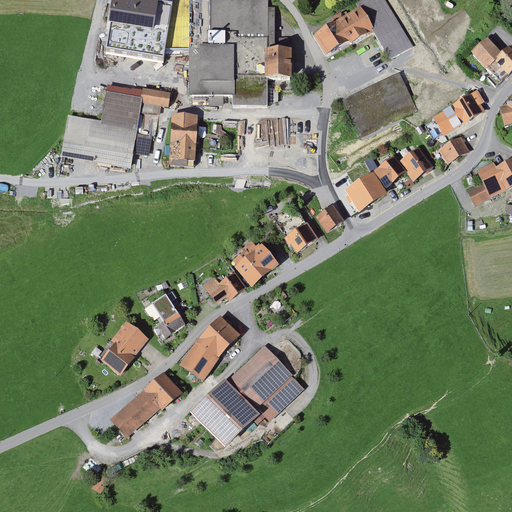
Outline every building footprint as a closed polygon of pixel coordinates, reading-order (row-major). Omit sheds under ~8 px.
[(266,0),(186,0),(187,102),(206,102),(206,107),(220,107),(220,100),(230,100),(230,110),(265,110),(264,85),(275,85),(275,79),(275,51),(275,35),(267,35),(266,0)] [(412,46),(382,0),(361,0),(353,5),(356,9),(371,33),(388,61),(412,46)] [(371,33),(356,9),(342,18),(357,42),(371,33)] [(357,42),(342,18),(339,13),(328,20),(331,25),(328,27),(343,51),(357,42)] [(343,51),(328,27),(315,35),(330,59),(343,51)] [(482,81),(490,89),(511,68),(511,47),(510,45),(498,56),(483,40),(467,55),(487,77),(482,81)] [(299,50),(275,51),(275,79),(299,79),(299,50)] [(396,74),(341,102),(359,136),(413,107),(396,74)] [(174,94),(110,84),(104,121),(104,126),(141,131),(144,106),(172,110),(174,94)] [(473,92),(430,120),(443,138),(481,114),(475,106),(480,103),(473,92)] [(505,106),(497,109),(503,131),(511,128),(511,100),(504,103),(505,106)] [(201,116),(174,116),(174,163),(201,163),(201,116)] [(104,121),(72,117),(66,158),(90,161),(92,143),(139,150),(141,131),(104,126),(104,121)] [(456,139),(436,151),(445,166),(465,154),(456,139)] [(419,147),(398,161),(412,184),(434,171),(419,147)] [(493,164),(475,173),(482,185),(489,201),(506,193),(506,194),(511,190),(511,159),(496,168),(493,164)] [(396,161),(374,176),(387,195),(409,180),(396,161)] [(354,179),(369,171),(365,165),(350,173),(354,179)] [(374,177),(339,201),(353,220),(387,197),(374,177)] [(489,201),(482,185),(467,192),(475,208),(489,201)] [(345,225),(333,208),(316,220),(328,237),(345,225)] [(320,242),(308,223),(304,225),(293,209),(273,222),(297,257),(320,242)] [(264,252),(235,273),(250,293),(279,272),(264,252)] [(245,289),(235,276),(221,286),(216,280),(205,289),(218,308),(245,289)] [(151,313),(170,343),(187,333),(169,302),(151,313)] [(200,343),(182,370),(204,384),(219,360),(238,340),(220,323),(200,343)] [(116,347),(101,366),(120,381),(151,343),(128,325),(113,344),(116,347)] [(266,352),(187,421),(227,465),(305,396),(266,352)] [(163,380),(112,422),(127,440),(178,398),(163,380)]
